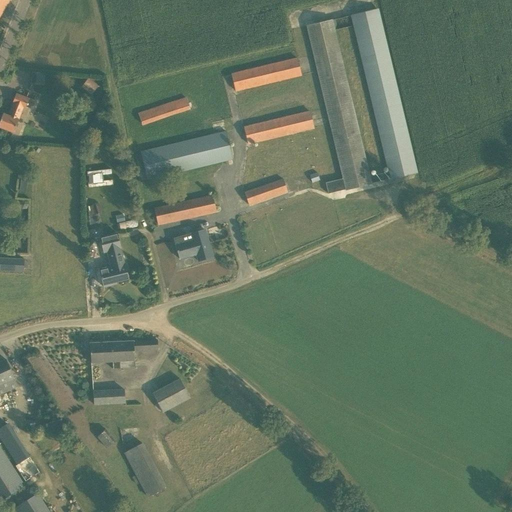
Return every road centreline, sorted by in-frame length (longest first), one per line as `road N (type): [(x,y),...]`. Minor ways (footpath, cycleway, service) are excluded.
road 1 (track): [(368,511),(333,465),(153,310)]
road 2 (track): [(511,167),(249,277)]
road 3 (unclassified): [(0,339),(153,310)]
